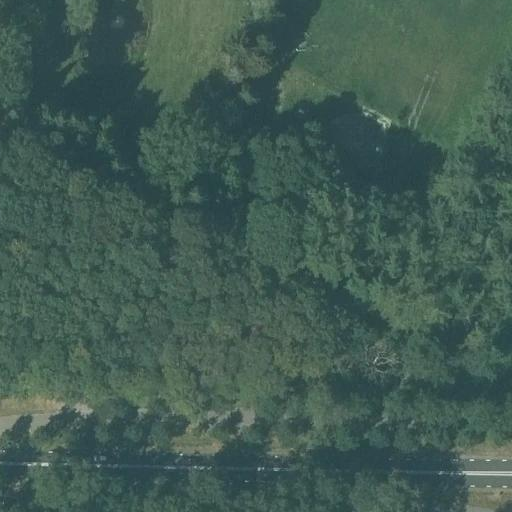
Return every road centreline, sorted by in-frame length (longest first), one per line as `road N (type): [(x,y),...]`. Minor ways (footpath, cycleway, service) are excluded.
road 1 (unclassified): [(0,424),(219,417),(511,423)]
road 2 (primary): [(511,473),(0,464)]
